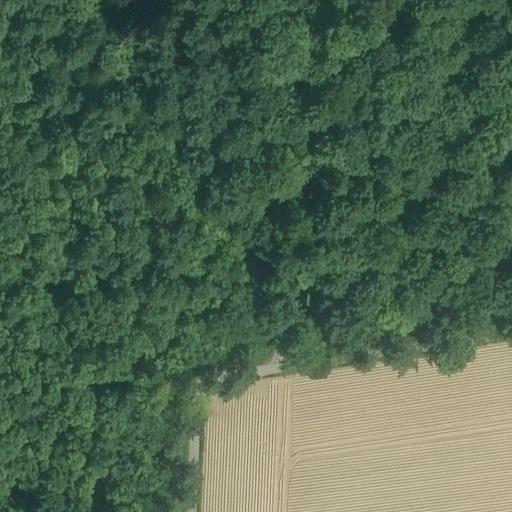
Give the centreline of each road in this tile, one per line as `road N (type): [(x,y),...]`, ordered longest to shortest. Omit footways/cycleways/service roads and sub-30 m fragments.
road 1 (track): [(0,472),(125,373),(176,311),(201,260),(212,208)]
road 2 (track): [(264,299),(100,0)]
road 3 (track): [(264,299),(187,321),(125,373)]
